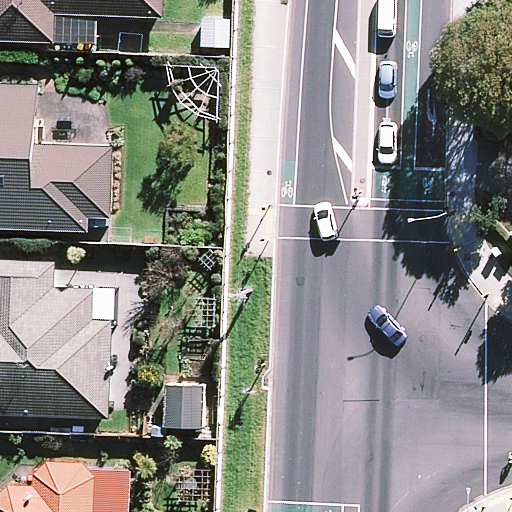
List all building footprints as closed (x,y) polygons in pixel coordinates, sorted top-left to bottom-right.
[(65,22),(172,26),(172,0),(0,0),(0,48),(64,51),(65,22)] [(233,21),(201,19),(199,54),(230,56),(233,21)] [(0,237),(97,240),(98,225),(119,226),(121,153),(43,151),(45,93),(0,91),(0,237)] [(501,266),(494,243),(453,256),(460,279),(501,266)] [(0,421),(119,425),(123,327),(103,326),(104,296),(63,294),(64,269),(0,266),(0,421)] [(175,434),(211,435),(213,393),(177,392),(175,434)] [(103,511),(104,483),(92,470),(55,469),(42,481),(42,492),(17,491),(0,508),(0,511),(103,511)]
